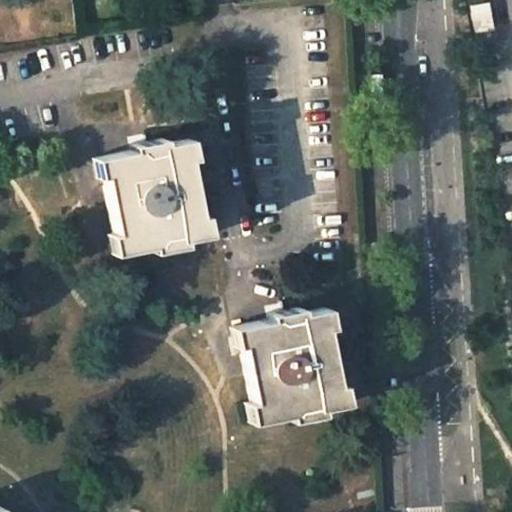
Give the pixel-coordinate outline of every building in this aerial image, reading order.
[(470,5),(475,29),(490,26),(486,3),(470,5)] [(161,141),(160,135),(127,142),(128,148),(161,141)] [(184,157),(190,156),(186,136),(181,137),(184,157)] [(128,148),(97,154),(101,174),(112,231),(115,250),(148,243),(180,237),(200,233),(196,214),(184,157),(181,137),(161,141),(128,148)] [(97,154),(91,155),(95,175),(101,174),(97,154)] [(200,233),(206,232),(202,213),(196,214),(200,233)] [(112,231),(106,232),(109,251),(115,250),(112,231)] [(148,243),(149,249),(180,242),(180,237),(148,243)] [(298,311),(297,305),(264,311),(266,317),(298,311)] [(266,317),(234,324),(238,342),(249,400),(253,419),(285,412),(317,407),(337,403),(333,383),(322,326),(318,306),(298,311),(266,317)] [(322,326),(328,325),(325,306),(318,306),(322,326)] [(234,324),(228,325),(232,344),(238,342),(234,324)] [(337,403),(343,401),(339,382),(333,383),(337,403)] [(249,400),(243,401),(246,421),(253,419),(249,400)] [(285,412),(286,419),(318,412),(317,407),(285,412)]
